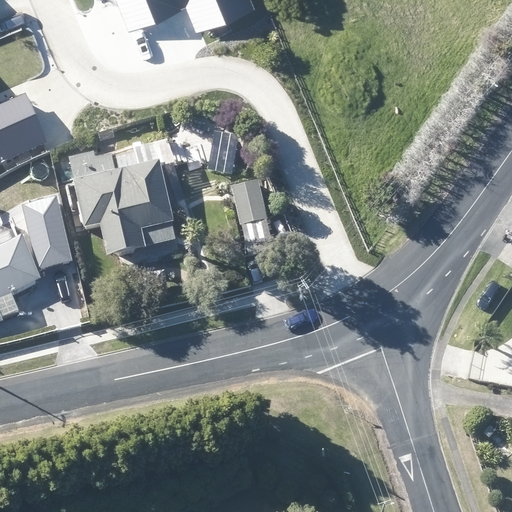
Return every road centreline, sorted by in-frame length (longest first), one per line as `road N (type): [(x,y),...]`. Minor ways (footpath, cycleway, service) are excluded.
road 1 (residential): [(35,0),(55,50),(93,78),(120,81),(209,64),(242,80),(362,311)]
road 2 (unclassified): [(362,311),(277,345),(0,408)]
road 3 (residential): [(362,311),(435,254),(511,146)]
road 4 (residential): [(436,511),(362,311)]
